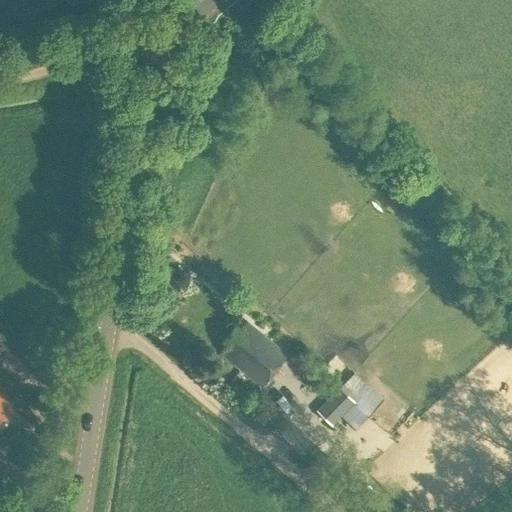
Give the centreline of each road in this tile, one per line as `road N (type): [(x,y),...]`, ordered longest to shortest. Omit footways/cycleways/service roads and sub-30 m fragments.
road 1 (secondary): [(77,511),(148,102),(175,38),(217,0)]
road 2 (track): [(175,38),(0,81)]
